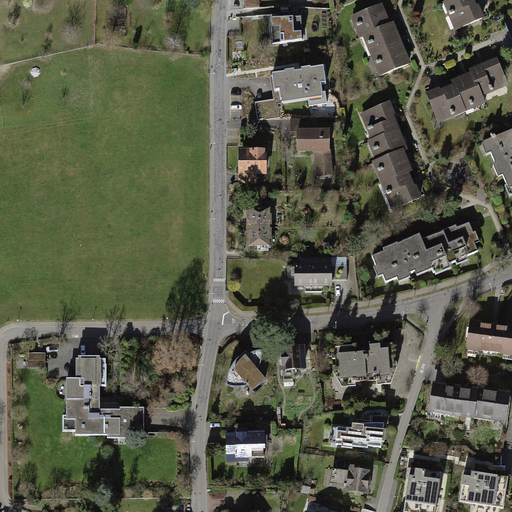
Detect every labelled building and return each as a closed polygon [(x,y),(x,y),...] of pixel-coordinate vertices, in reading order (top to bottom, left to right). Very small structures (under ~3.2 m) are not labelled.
[(115,0),(115,31),(126,31),(126,0),(115,0)] [(264,0),(244,0),(245,27),(265,26),(264,0)] [(445,0),(446,3),(442,5),(455,33),(482,21),(472,0),(445,0)] [(380,6),(343,20),(352,41),(358,39),(374,80),(413,65),(396,22),(388,25),(380,6)] [(311,24),(281,25),(281,39),(312,39),(311,24)] [(453,87),(427,96),(437,125),(486,107),(483,101),(509,92),(498,63),(469,74),(471,78),(452,85),(453,87)] [(330,73),(279,77),(281,106),(333,103),(330,73)] [(391,106),(364,118),(374,142),(371,144),(380,164),(376,166),(385,186),(380,188),(392,214),(431,197),(391,106)] [(333,133),(301,134),(302,154),(315,153),(316,180),(335,180),(333,133)] [(511,135),(484,147),(498,181),(504,178),(511,195),(511,135)] [(275,153),(244,153),(243,185),(261,185),(261,178),(274,178),(275,153)] [(277,212),(250,212),(250,249),(277,249),(277,212)] [(467,223),(380,259),(392,288),(480,252),(467,223)] [(344,268),(297,269),(298,290),(345,289),(344,268)] [(511,334),(472,327),(467,352),(511,360),(511,334)] [(389,348),(336,353),(339,380),(391,375),(389,348)] [(297,349),(280,350),(281,374),(299,373),(297,349)] [(225,380),(225,386),(232,387),(241,387),(247,386),(251,390),(260,382),(264,380),(258,374),(263,367),(265,360),(266,353),(260,353),(260,352),(255,352),(250,354),(246,356),(244,352),(236,359),(231,366),(227,373),(225,380)] [(46,368),(47,353),(31,353),(31,368),(46,368)] [(104,359),(75,360),(75,382),(65,382),(66,438),(105,437),(105,442),(143,441),(143,412),(99,413),(98,389),(105,389),(104,359)] [(510,395),(433,382),(428,411),(505,424),(510,395)] [(383,427),(335,428),(335,450),(383,448),(383,427)] [(263,431),(227,433),(228,463),(264,461),(263,431)] [(434,511),(441,473),(410,468),(404,511),(411,511),(434,511)] [(370,472),(348,470),(346,493),(368,495),(370,472)] [(509,477),(465,471),(460,501),(504,508),(509,477)]
